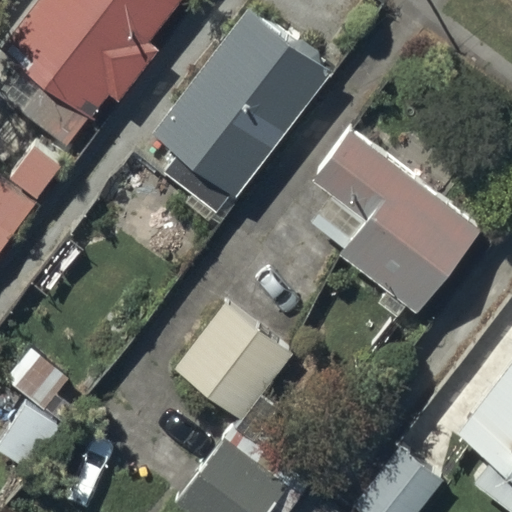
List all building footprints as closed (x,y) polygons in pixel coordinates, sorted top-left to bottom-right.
[(31,0),(5,35),(26,52),(0,85),(70,139),(113,84),(122,90),(162,37),(152,29),(174,0),(31,0)] [(257,0),(249,0),(158,120),(183,139),(163,165),(219,207),(333,57),(257,0)] [(483,216),(351,118),(312,170),(333,185),(314,212),(348,238),(342,246),(419,302),(483,216)] [(63,154),(38,135),(14,166),(39,186),(63,154)] [(0,244),(39,194),(0,164),(0,244)] [(227,293),(176,358),(243,411),(294,346),(227,293)] [(31,339),(9,369),(48,399),(71,369),(31,339)] [(511,351),(459,421),(499,451),(479,476),(511,501),(511,351)] [(61,418),(30,394),(0,431),(0,433),(31,457),(61,418)] [(262,511),(289,479),(226,431),(178,493),(202,511),(262,511)] [(415,511),(446,472),(401,438),(354,501),(369,511),(415,511)]
